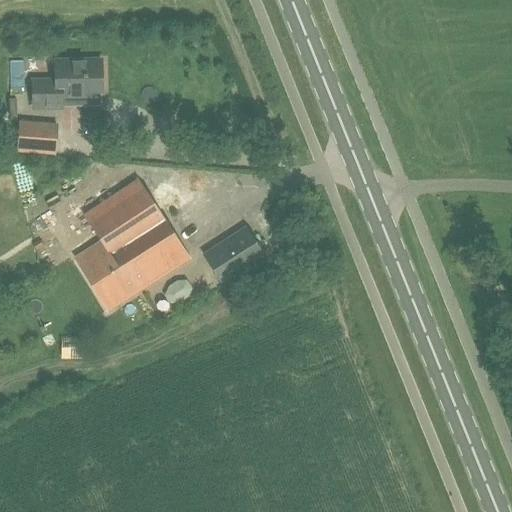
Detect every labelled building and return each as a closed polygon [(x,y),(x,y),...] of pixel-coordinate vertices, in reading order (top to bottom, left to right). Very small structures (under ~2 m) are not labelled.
[(85,89),(102,89),(100,59),(54,61),(55,81),(32,81),(33,108),(62,106),(62,96),(85,95),(85,89)] [(54,153),(56,123),(21,121),(18,151),(54,153)] [(20,171),(0,171),(0,250),(22,250),(20,171)] [(107,311),(188,258),(137,179),(83,214),(101,241),(76,257),(107,311)] [(222,285),(264,258),(244,227),(202,254),(222,285)]
